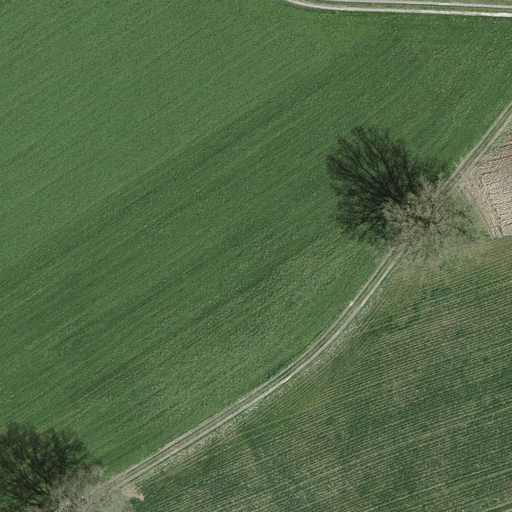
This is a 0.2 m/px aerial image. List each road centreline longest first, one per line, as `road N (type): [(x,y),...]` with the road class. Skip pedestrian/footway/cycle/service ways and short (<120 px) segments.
road 1 (track): [(56,511),(317,346),(511,106)]
road 2 (track): [(511,9),(333,0)]
